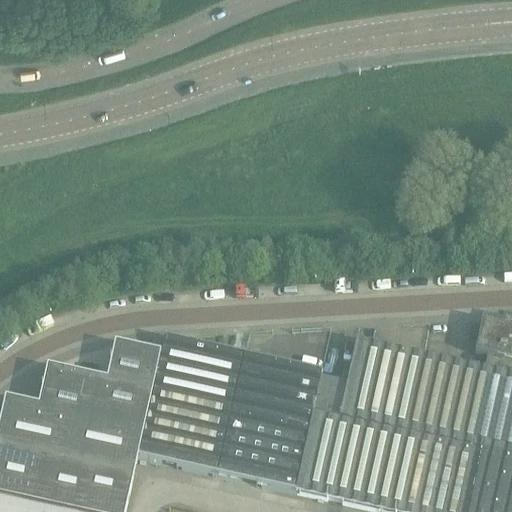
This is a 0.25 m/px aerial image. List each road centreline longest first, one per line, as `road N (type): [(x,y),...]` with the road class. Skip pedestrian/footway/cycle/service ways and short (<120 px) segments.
road 1 (tertiary): [(0,136),(111,112),(285,54),(511,24)]
road 2 (unclassified): [(0,372),(42,346),(128,320),(511,298)]
road 3 (residential): [(0,85),(108,66),(279,0)]
road 4 (unclassified): [(146,511),(149,501),(170,492),(259,511)]
